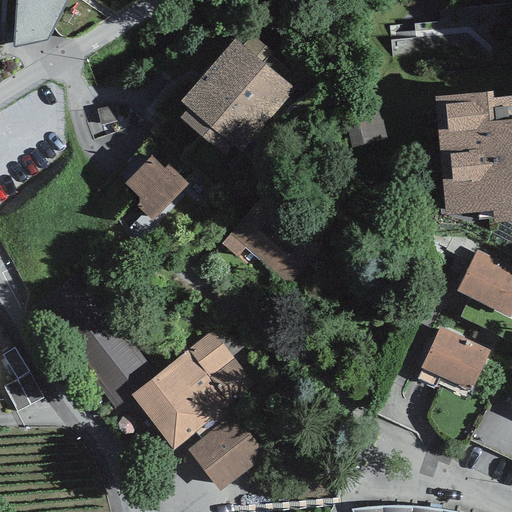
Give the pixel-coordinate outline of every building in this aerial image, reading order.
[(16,0),(13,47),(47,40),(66,0),(16,0)] [(511,36),(511,3),(439,11),(440,21),(413,25),(415,38),(390,41),(391,57),(455,49),(482,52),(493,51),(511,36)] [(299,93),(235,39),(183,101),(190,108),(182,117),(231,162),(243,148),(249,153),(299,93)] [(511,96),(493,98),(493,92),(434,97),(445,216),(492,212),(494,223),(511,220),(511,96)] [(366,118),(344,124),(351,149),(388,139),(379,108),(364,111),(366,118)] [(136,206),(151,221),(188,185),(168,165),(164,168),(151,155),(123,183),(140,201),(136,206)] [(320,251),(261,197),(218,244),(236,260),(245,250),(287,288),(320,251)] [(511,310),(511,267),(477,250),(457,291),(508,318),(511,310)] [(80,274),(37,306),(116,406),(131,395),(157,375),(80,274)] [(489,351),(440,328),(421,368),(471,391),(489,351)] [(257,382),(213,329),(157,375),(131,395),(173,450),(215,417),(257,382)] [(234,415),(187,450),(219,492),(266,456),(234,415)]
